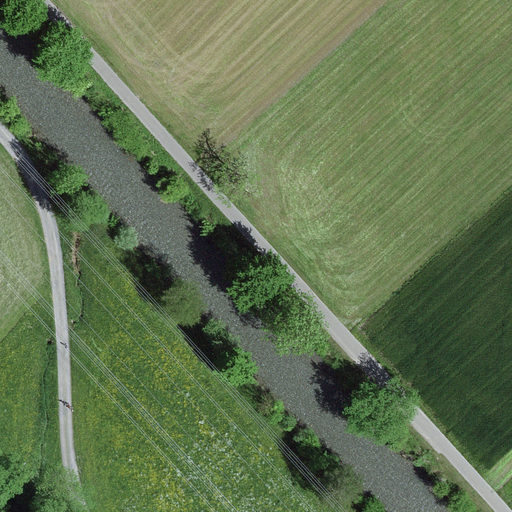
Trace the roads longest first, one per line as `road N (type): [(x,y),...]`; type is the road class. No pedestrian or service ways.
road 1 (track): [(499,511),(34,0)]
road 2 (track): [(0,133),(43,196),(69,473),(81,511)]
